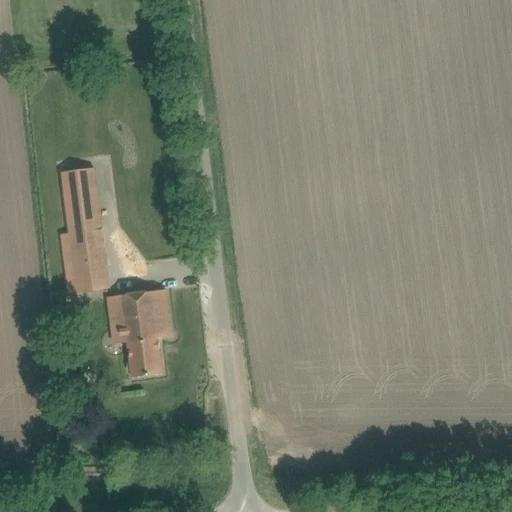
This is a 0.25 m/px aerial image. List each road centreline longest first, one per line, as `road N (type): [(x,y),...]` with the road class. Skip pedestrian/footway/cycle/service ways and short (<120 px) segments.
road 1 (unclassified): [(185,0),(252,509)]
road 2 (unclassified): [(252,509),(511,505)]
road 3 (unclassified): [(252,509),(99,511)]
